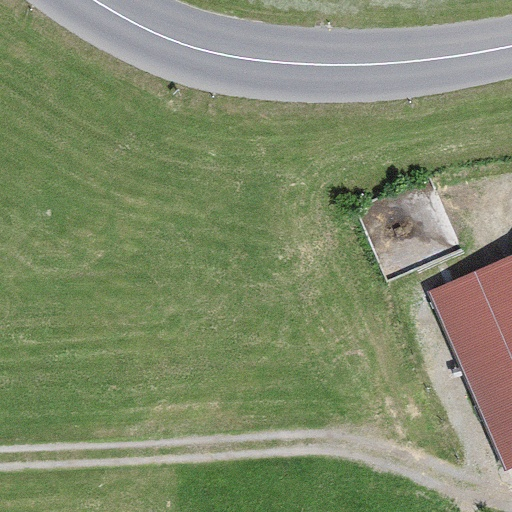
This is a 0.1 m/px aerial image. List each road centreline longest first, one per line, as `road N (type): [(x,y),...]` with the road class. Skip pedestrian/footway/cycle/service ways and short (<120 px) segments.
road 1 (track): [(511,508),(376,462),(0,464)]
road 2 (tertiary): [(511,46),(406,65),(266,62),(198,46),(92,0)]
